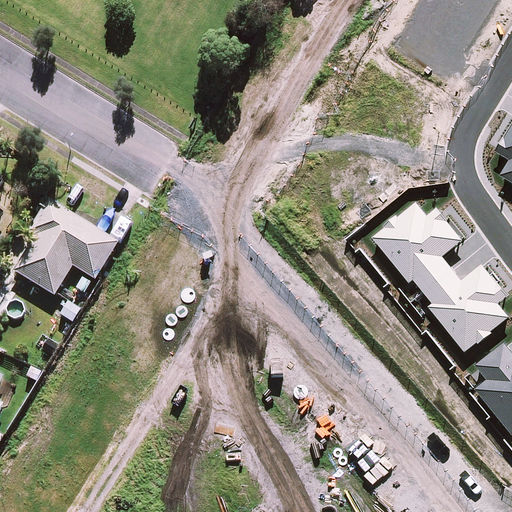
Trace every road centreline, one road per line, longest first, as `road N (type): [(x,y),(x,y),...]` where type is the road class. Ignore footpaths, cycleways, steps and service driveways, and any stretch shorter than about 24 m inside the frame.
road 1 (unknown): [(507,511),(262,246),(170,174)]
road 2 (residential): [(511,56),(476,112),(462,167),(469,191),(511,245)]
road 3 (tertiary): [(0,69),(170,174)]
